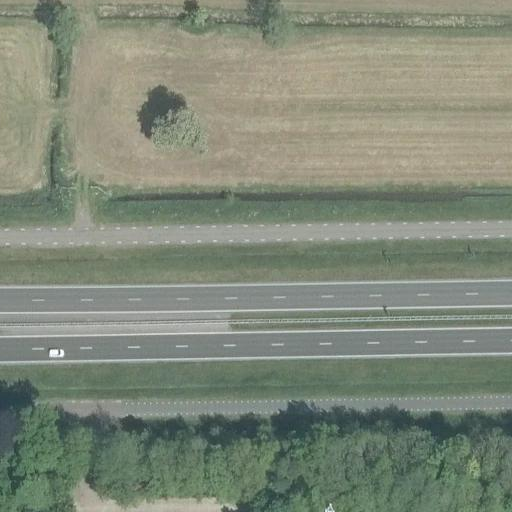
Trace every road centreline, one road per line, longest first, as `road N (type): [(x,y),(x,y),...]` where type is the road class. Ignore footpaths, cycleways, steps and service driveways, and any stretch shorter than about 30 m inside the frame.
road 1 (unclassified): [(0,418),(511,403)]
road 2 (trunk): [(0,351),(511,342)]
road 3 (unclassified): [(0,237),(511,228)]
road 4 (trunk): [(511,294),(0,299)]
